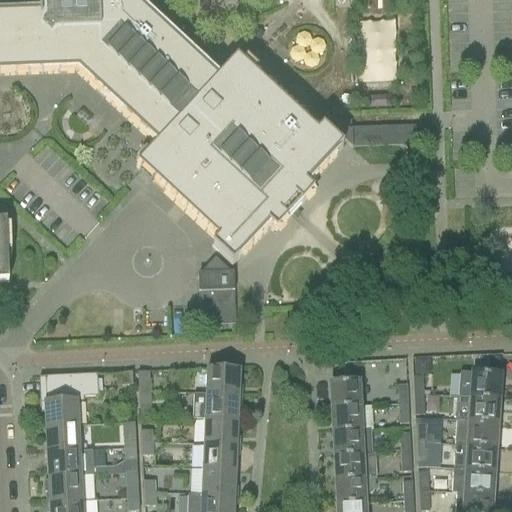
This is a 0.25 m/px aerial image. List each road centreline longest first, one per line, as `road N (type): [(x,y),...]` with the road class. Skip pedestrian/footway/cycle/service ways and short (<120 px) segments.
road 1 (unclassified): [(92,263),(144,223),(168,237),(183,261),(176,283),(156,300),(116,284)]
road 2 (unclassified): [(0,358),(92,263)]
